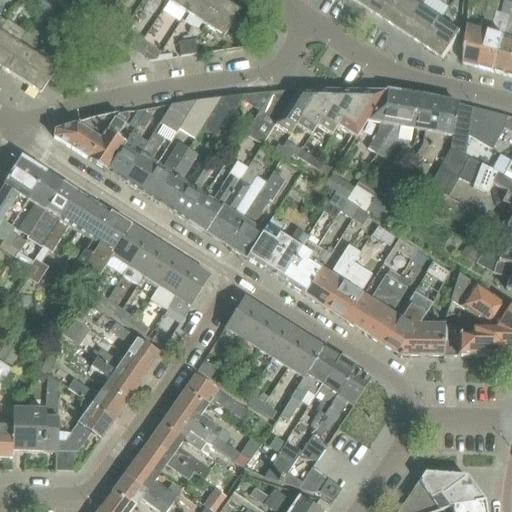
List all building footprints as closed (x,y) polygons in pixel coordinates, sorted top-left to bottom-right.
[(24,0),(29,3),(41,11),(45,4),(39,0),(24,0)] [(78,6),(69,0),(64,0),(62,5),(74,12),(78,6)] [(195,0),(169,0),(168,3),(186,15),(195,0)] [(204,27),(221,0),(195,0),(186,15),(204,27)] [(221,0),(204,27),(205,28),(222,39),(240,12),(222,0),(221,0)] [(352,0),(366,9),(372,0),(352,0)] [(372,0),(366,9),(386,22),(399,0),(372,0)] [(405,34),(422,8),(410,0),(399,0),(386,22),(405,34)] [(464,61),(464,65),(479,68),(490,33),(496,11),(499,2),(495,1),(491,0),(490,0),(481,30),(468,26),(465,59),(464,61)] [(490,33),(479,68),(493,73),(511,16),(511,12),(511,11),(508,10),(510,3),(505,1),(502,13),(496,11),(490,33)] [(57,12),(45,4),(41,11),(53,18),(57,12)] [(405,34),(424,47),(442,20),(422,8),(405,34)] [(100,12),(92,25),(97,28),(99,29),(107,17),(100,12)] [(493,73),(508,77),(511,63),(511,16),(493,73)] [(107,17),(99,29),(106,34),(114,21),(107,17)] [(442,20),(424,47),(443,60),(446,55),(461,32),(442,20)] [(93,34),(83,27),(77,37),(86,43),(86,44),(93,34)] [(0,68),(2,69),(18,45),(0,32),(0,68)] [(136,36),(128,48),(135,53),(143,41),(136,36)] [(186,42),(188,56),(197,55),(194,40),(186,42)] [(150,45),(143,41),(135,53),(142,57),(150,45)] [(178,43),(180,57),(188,56),(186,42),(178,43)] [(2,69),(21,82),(37,57),(18,45),(2,69)] [(58,86),(64,75),(37,57),(21,82),(40,95),(49,80),(58,86)] [(272,93),(245,135),(261,146),(274,126),(296,91),(272,93)] [(289,135),(295,125),(317,91),(296,91),(274,126),(289,135)] [(310,135),(316,126),(337,92),(317,91),(295,125),(310,135)] [(330,135),(336,126),(358,92),(337,92),(316,126),(330,135)] [(386,92),(358,92),(336,126),(356,139),(367,122),(386,92)] [(399,94),(386,92),(367,122),(378,124),(376,135),(367,149),(376,155),(394,126),(399,94)] [(410,144),(412,130),(418,97),(399,94),(394,126),(376,155),(386,161),(388,157),(395,147),(405,153),(410,144)] [(221,99),(201,129),(216,138),(243,96),(221,99)] [(440,101),(418,97),(412,130),(426,132),(423,145),(415,158),(422,163),(424,160),(432,147),(440,101)] [(195,102),(178,130),(194,140),(201,129),(221,99),(195,102)] [(443,135),(452,137),(457,105),(440,101),(432,147),(424,160),(431,165),(441,149),(443,135)] [(170,106),(158,125),(175,135),(178,130),(195,102),(170,106)] [(452,137),(450,149),(464,157),(468,138),(473,109),(457,105),(452,137)] [(473,109),(468,138),(490,151),(502,130),(506,118),(473,109)] [(124,145),(115,140),(129,118),(128,113),(117,115),(88,161),(107,172),(124,145)] [(151,118),(144,113),(137,124),(144,128),(151,118)] [(54,139),(88,161),(117,115),(92,120),(55,132),(54,139)] [(511,119),(506,118),(502,130),(511,135),(511,119)] [(153,133),(147,144),(123,183),(138,192),(155,165),(150,162),(164,140),(153,133)] [(131,134),(124,145),(107,172),(123,183),(147,144),(131,134)] [(282,149),(293,156),(297,158),(301,151),(286,142),(282,148),(282,149)] [(162,170),(155,165),(138,192),(154,202),(187,151),(178,145),(162,170)] [(289,162),(293,156),(282,149),(282,148),(278,145),(274,152),(289,162)] [(440,168),(429,188),(448,198),(458,180),(472,187),(471,189),(487,196),(493,185),(507,193),(501,203),(511,209),(511,217),(507,227),(511,230),(511,181),(502,177),(491,171),(464,157),(450,149),(440,168)] [(187,150),(154,202),(170,213),(187,186),(182,182),(198,157),(187,150)] [(187,186),(170,213),(186,223),(203,196),(197,192),(219,158),(209,151),(187,186)] [(316,161),(301,151),(297,158),(312,168),(316,161)] [(21,158),(0,191),(0,224),(2,221),(19,195),(28,201),(45,174),(21,158)] [(330,170),(316,161),(312,168),(325,176),(330,170)] [(246,169),(205,235),(225,248),(265,185),(256,179),(263,170),(251,162),(246,169)] [(511,162),(502,177),(511,181),(511,162)] [(213,202),(203,196),(186,223),(205,235),(246,169),(237,163),(213,202)] [(29,237),(62,184),(45,174),(28,201),(35,205),(19,231),(29,237)] [(265,185),(225,248),(245,260),(263,233),(252,226),(269,201),(271,203),(285,182),(272,175),(265,185)] [(347,200),(354,189),(333,175),(326,185),(325,187),(335,193),(347,200)] [(365,212),(372,202),(379,191),(360,179),(354,189),(347,200),(347,201),(359,208),(365,212)] [(62,184),(29,237),(43,246),(76,193),(62,184)] [(76,193),(43,246),(49,250),(52,252),(68,227),(77,233),(95,205),(93,204),(85,199),(76,193)] [(347,201),(347,200),(335,193),(326,206),(339,214),(347,201)] [(359,208),(347,201),(339,214),(351,221),(359,208)] [(386,210),(372,202),(365,212),(370,215),(380,221),(385,212),(386,210)] [(95,205),(77,233),(91,242),(92,243),(110,215),(108,214),(103,210),(95,205)] [(359,208),(351,221),(362,228),(370,215),(365,212),(359,208)] [(396,218),(385,212),(380,221),(390,228),(396,218)] [(78,266),(75,270),(78,278),(86,284),(95,282),(105,267),(130,227),(129,226),(113,217),(110,215),(92,243),(91,242),(77,265),(78,266)] [(477,225),(476,227),(504,243),(498,261),(499,261),(511,265),(511,230),(507,227),(502,225),(500,227),(482,216),(477,225)] [(263,233),(245,260),(279,281),(287,268),(303,242),(305,240),(306,238),(297,231),(289,244),(280,238),(286,229),(271,220),(263,233)] [(130,227),(105,267),(121,277),(146,237),(142,235),(135,230),(130,227)] [(377,228),(372,237),(389,248),(394,240),(377,228)] [(2,242),(0,245),(0,249),(15,259),(25,242),(15,236),(9,246),(2,242)] [(146,237),(121,277),(137,287),(142,278),(162,247),(146,237)] [(398,241),(392,250),(397,253),(409,261),(415,252),(398,241)] [(295,272),(286,286),(303,297),(321,269),(329,256),(316,248),(315,249),(303,242),(287,268),(295,272)] [(468,242),(460,255),(477,265),(494,276),(510,281),(507,291),(511,292),(511,265),(499,261),(498,261),(484,253),(468,242)] [(178,258),(162,247),(142,278),(158,288),(178,258)] [(321,269),(303,297),(324,310),(353,264),(359,254),(347,247),(329,275),(321,269)] [(420,268),(426,259),(415,252),(409,261),(420,268)] [(178,258),(158,288),(150,302),(166,312),(174,299),(194,268),(178,258)] [(434,263),(427,274),(444,284),(449,273),(434,263)] [(0,275),(6,280),(11,271),(0,264),(0,275)] [(353,264),(324,310),(344,322),(361,295),(360,295),(371,276),(353,264)] [(210,278),(194,268),(174,299),(191,309),(210,278)] [(279,281),(286,286),(295,272),(287,268),(279,281)] [(511,309),(459,275),(451,302),(486,325),(483,330),(473,329),(473,327),(461,326),(458,329),(458,336),(453,336),(452,358),(504,358),(504,354),(511,354),(511,309)] [(344,322),(363,335),(396,283),(384,276),(369,301),(361,295),(344,322)] [(406,290),(396,283),(363,335),(381,346),(398,319),(391,314),(406,290)] [(93,292),(89,299),(101,308),(106,301),(93,292)] [(398,319),(381,346),(399,357),(418,326),(431,306),(413,295),(398,319)] [(240,340),(259,309),(243,299),(224,330),(240,340)] [(83,301),(71,319),(80,325),(92,308),(86,304),(83,301)] [(106,301),(101,308),(117,318),(121,312),(106,301)] [(240,340),(256,350),(275,319),(259,309),(240,340)] [(125,314),(120,321),(132,329),(137,322),(125,314)] [(71,319),(61,335),(69,340),(80,325),(71,319)] [(291,329),(275,319),(256,350),(271,360),(291,329)] [(137,322),(132,329),(145,338),(149,331),(137,322)] [(115,324),(109,332),(133,349),(128,356),(127,357),(149,372),(150,371),(160,355),(115,324)] [(444,326),(418,326),(399,357),(443,357),(444,326)] [(306,339),(291,329),(271,360),(287,370),(306,339)] [(151,342),(164,350),(168,343),(156,335),(151,342)] [(303,380),(322,349),(306,339),(287,370),(303,380)] [(6,341),(0,351),(0,361),(12,370),(23,352),(6,341)] [(292,396),(279,417),(288,422),(300,404),(307,393),(313,397),(337,359),(322,349),(303,380),(292,396)] [(96,360),(96,359),(138,388),(148,373),(149,372),(127,357),(126,358),(121,365),(100,351),(97,355),(93,352),(90,356),(96,360)] [(96,360),(90,369),(109,383),(105,388),(104,390),(126,405),(127,404),(138,388),(96,359),(96,360)] [(318,413),(309,426),(314,432),(324,416),(354,369),(337,359),(313,397),(321,402),(315,411),(318,413)] [(0,361),(0,386),(1,387),(12,370),(0,361)] [(46,363),(40,372),(46,376),(52,367),(46,363)] [(197,371),(210,379),(214,372),(202,364),(197,371)] [(345,402),(353,407),(371,380),(354,369),(314,432),(320,439),(326,431),(345,402)] [(45,412),(45,418),(58,418),(60,384),(47,376),(45,412)] [(184,392),(183,393),(206,409),(207,408),(212,401),(231,414),(237,405),(194,376),(184,392)] [(222,377),(217,385),(228,392),(233,385),(222,377)] [(74,381),(68,390),(72,393),(82,400),(114,422),(125,406),(126,405),(104,390),(103,391),(98,398),(75,382),(74,381)] [(233,385),(228,392),(239,399),(244,392),(233,385)] [(182,395),(171,410),(216,440),(222,431),(201,417),(205,411),(206,409),(183,393),(182,395)] [(253,398),(248,405),(259,413),(264,405),(253,398)] [(58,441),(57,452),(77,453),(91,434),(100,441),(114,422),(82,400),(81,402),(79,415),(83,419),(78,425),(77,425),(65,441),(58,441)] [(264,405),(259,413),(271,420),(275,413),(264,405)] [(161,425),(160,426),(183,442),(183,441),(184,444),(200,454),(205,445),(234,464),(240,455),(225,445),(216,440),(171,410),(161,425)] [(12,427),(12,452),(57,452),(58,441),(58,418),(45,418),(45,412),(13,411),(12,423),(12,427)] [(159,428),(148,442),(194,473),(204,481),(210,472),(178,450),(182,444),(183,442),(160,426),(159,428)] [(0,458),(12,459),(12,452),(12,427),(0,427),(0,458)] [(252,437),(240,455),(250,462),(262,444),(252,437)] [(138,458),(136,459),(159,475),(160,474),(166,466),(188,482),(194,473),(148,442),(138,458)] [(284,444),(278,454),(294,463),(296,459),(300,453),(285,443),(284,444)] [(278,454),(263,478),(280,484),(286,474),(294,463),(278,454)] [(136,460),(125,475),(173,511),(176,508),(172,505),(176,499),(166,492),(154,483),(158,477),(159,475),(136,459),(136,460)] [(303,483),(298,490),(299,491),(311,493),(318,493),(327,480),(311,470),(303,483)] [(424,474),(398,511),(438,511),(452,507),(484,502),(466,478),(424,474)] [(172,511),(173,511),(125,475),(112,493),(135,509),(139,503),(144,506),(145,504),(155,511),(172,511)] [(327,480),(318,493),(333,503),(342,490),(327,480)] [(290,511),(269,498),(255,488),(250,496),(272,511),(290,511)] [(274,489),(269,498),(290,511),(327,511),(329,509),(319,501),(314,509),(298,498),(295,503),(274,489)] [(215,491),(202,508),(204,509),(208,511),(215,511),(225,498),(215,491)] [(112,493),(100,508),(105,511),(132,511),(135,509),(112,493)] [(452,511),(485,511),(484,502),(452,507),(452,511)]
